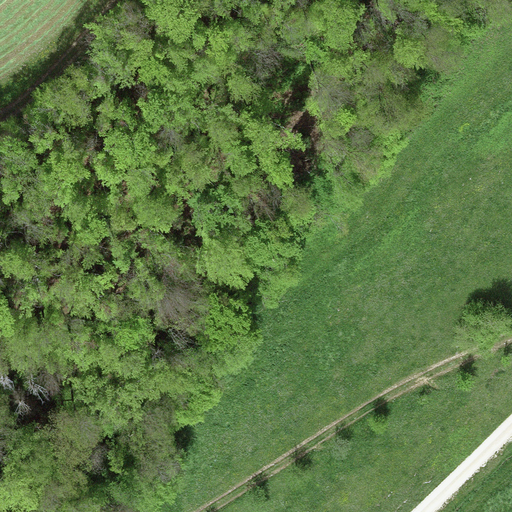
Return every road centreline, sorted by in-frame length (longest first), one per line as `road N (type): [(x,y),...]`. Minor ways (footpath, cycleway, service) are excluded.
road 1 (track): [(511,335),(303,446),(210,511)]
road 2 (track): [(0,117),(20,107),(120,0)]
road 3 (track): [(511,429),(424,511)]
